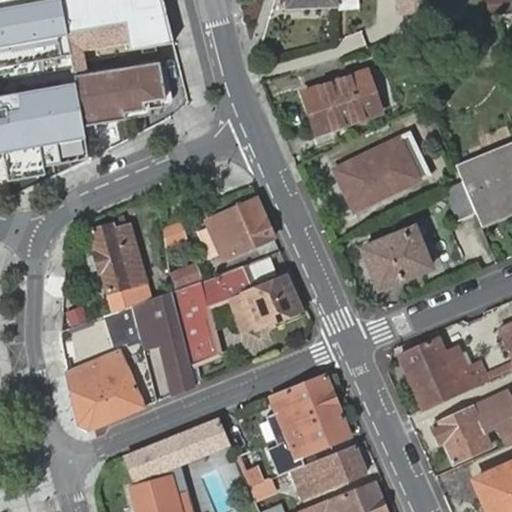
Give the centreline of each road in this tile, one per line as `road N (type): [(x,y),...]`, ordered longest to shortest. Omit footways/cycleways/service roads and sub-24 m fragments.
road 1 (residential): [(58,460),(349,347)]
road 2 (residential): [(40,242),(77,204),(252,131)]
road 3 (residential): [(349,347),(252,131)]
road 4 (residential): [(40,242),(38,370),(58,460)]
road 5 (residential): [(423,511),(349,347)]
road 6 (residential): [(349,347),(511,281)]
road 7 (residential): [(252,131),(212,0)]
